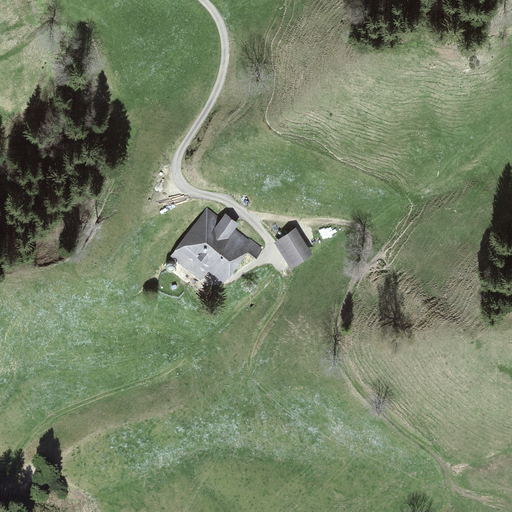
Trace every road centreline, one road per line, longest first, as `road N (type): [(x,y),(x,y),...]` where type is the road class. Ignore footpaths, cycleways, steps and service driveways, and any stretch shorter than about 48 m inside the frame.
road 1 (track): [(204,0),(219,26),(223,68),(177,155),(176,174),(192,192),(248,213),(362,228),(367,244),(343,299),(338,346),(354,381),(445,469),(436,511)]
road 2 (track): [(0,59),(65,20),(87,36),(104,86),(125,104),(107,192),(74,258),(83,279)]
road 3 (track): [(235,438),(254,340),(286,289),(273,260)]
